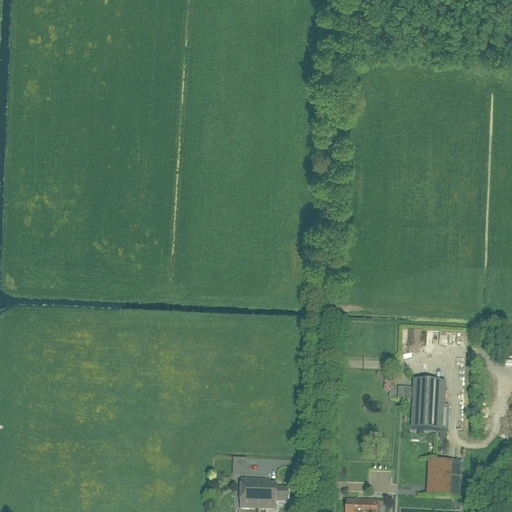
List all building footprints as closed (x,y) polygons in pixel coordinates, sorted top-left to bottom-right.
[(442,342),(450,341),(450,333),(441,333),(442,342)] [(411,431),(443,432),(448,433),(449,408),(445,408),(446,384),(414,382),(411,431)] [(428,462),(426,496),(461,498),(462,463),(428,462)] [(276,490),(276,486),(270,486),(270,482),(241,481),(240,510),(276,511),(276,504),(289,505),(290,491),(276,490)] [(379,511),(380,502),(362,501),(362,502),(346,502),(345,511),(379,511)]
